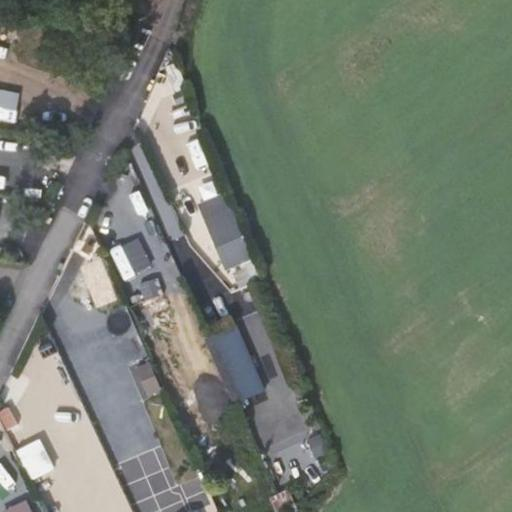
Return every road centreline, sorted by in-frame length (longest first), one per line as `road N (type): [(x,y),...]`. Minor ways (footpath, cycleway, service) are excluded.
road 1 (residential): [(0,371),(174,0)]
road 2 (unknown): [(122,110),(206,274),(250,303),(306,423)]
road 3 (unknown): [(2,366),(79,511)]
